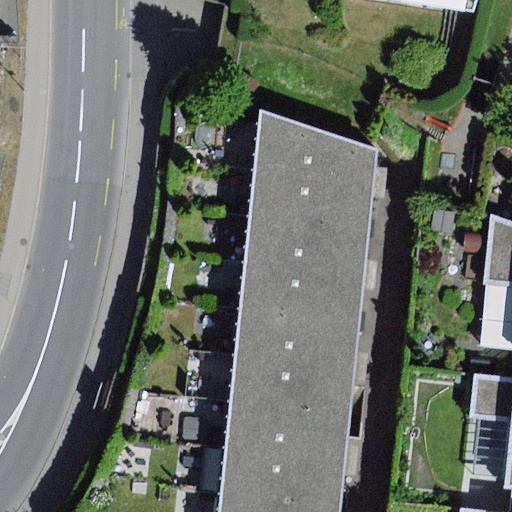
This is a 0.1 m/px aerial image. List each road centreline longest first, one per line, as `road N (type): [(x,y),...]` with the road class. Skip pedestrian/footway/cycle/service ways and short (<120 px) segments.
road 1 (primary): [(55,318),(80,150),(83,0)]
road 2 (primary): [(0,494),(38,428),(55,318)]
